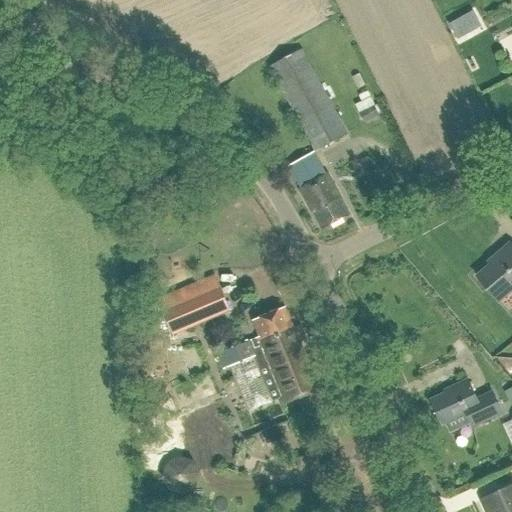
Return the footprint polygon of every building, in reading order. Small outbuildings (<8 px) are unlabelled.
[(317,151),(348,134),(302,50),(270,67),(317,151)] [(366,85),(360,73),(352,77),(358,89),(366,85)] [(363,100),(356,104),(364,122),(380,115),(368,91),(360,94),(363,100)] [(322,230),(350,214),(328,174),(326,175),(314,152),(289,166),(302,188),(300,189),(322,230)] [(511,244),(510,242),(494,256),(496,259),(476,276),(497,302),(511,289),(511,244)] [(142,270),(158,254),(140,243),(138,244),(140,258),(140,269),(142,270)] [(293,275),(275,284),(282,297),(299,287),(293,275)] [(220,285),(174,304),(162,309),(173,334),(230,310),(220,285)] [(254,321),(262,340),(258,342),(256,337),(217,353),(224,369),(231,367),(249,412),(279,399),(281,404),(324,386),(311,354),(306,356),(300,342),(306,340),(300,325),(294,328),(286,308),(254,321)] [(469,428),(497,414),(487,393),(473,401),(463,381),(448,389),(449,391),(427,402),(439,427),(442,425),(447,433),(467,424),(469,428)] [(308,456),(296,458),(299,471),(311,469),(308,456)] [(511,511),(511,486),(481,500),(486,511),(511,511)]
